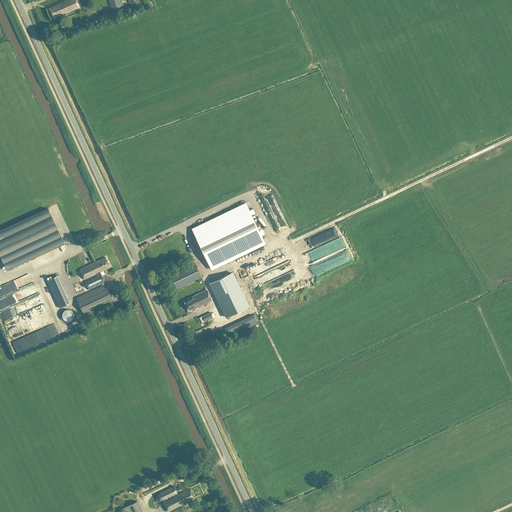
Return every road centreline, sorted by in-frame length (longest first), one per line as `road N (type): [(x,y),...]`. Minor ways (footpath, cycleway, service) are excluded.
road 1 (unclassified): [(252,511),(17,0)]
road 2 (track): [(206,280),(511,138)]
